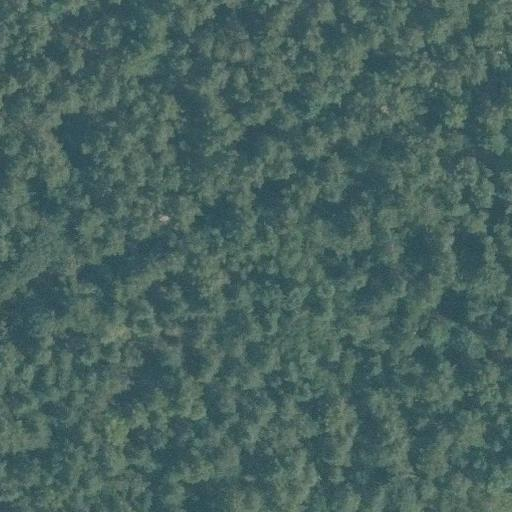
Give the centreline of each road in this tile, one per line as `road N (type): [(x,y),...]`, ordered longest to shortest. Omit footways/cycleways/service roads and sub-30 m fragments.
road 1 (track): [(511,44),(0,291)]
road 2 (track): [(0,439),(134,464)]
